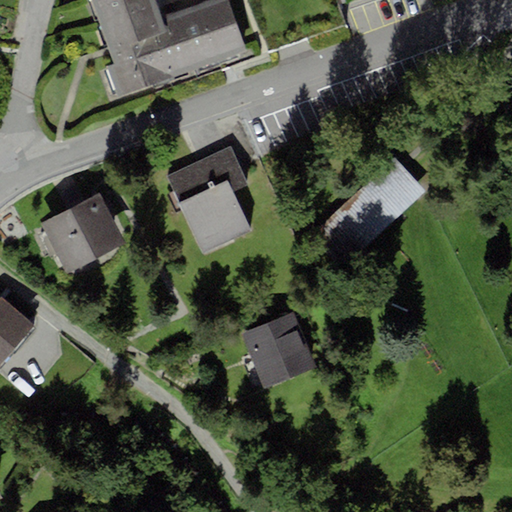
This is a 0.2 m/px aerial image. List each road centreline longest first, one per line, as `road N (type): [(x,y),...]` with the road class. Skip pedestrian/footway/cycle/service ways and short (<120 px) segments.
road 1 (residential): [(511,0),(32,169)]
road 2 (residential): [(41,0),(7,142)]
